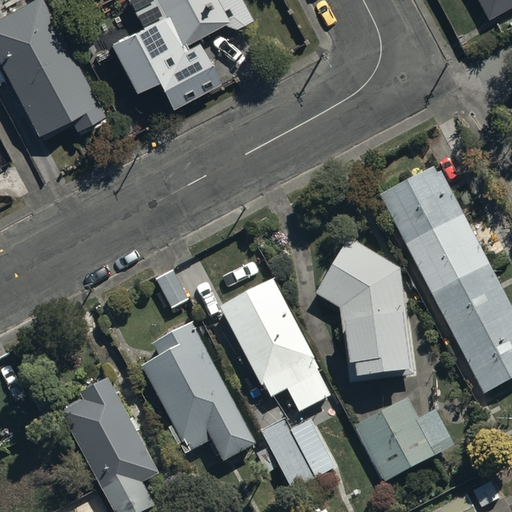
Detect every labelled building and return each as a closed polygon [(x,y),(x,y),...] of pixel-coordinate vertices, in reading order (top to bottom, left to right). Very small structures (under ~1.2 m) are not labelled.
[(30,0),(0,16),(0,64),(37,134),(96,103),(41,0),(30,0)] [(107,35),(134,87),(165,71),(177,96),(214,77),(196,42),(161,60),(156,50),(226,14),(218,0),(132,0),(141,17),(107,35)] [(482,0),(489,12),(510,0),(482,0)] [(380,193),(481,387),(511,371),(511,305),(437,163),(380,193)] [(350,238),(316,294),(341,309),(347,363),(354,362),(355,375),(413,368),(402,269),(350,238)] [(175,272),(157,281),(171,308),(189,299),(175,272)] [(220,303),(258,379),(263,376),(272,394),(287,386),(297,408),(331,391),(273,276),(220,303)] [(141,361),(172,419),(167,422),(182,451),(212,436),(223,456),(256,439),(191,317),(152,337),(160,351),(141,361)] [(61,409),(116,511),(131,511),(154,500),(142,479),(160,469),(107,372),(79,388),(83,396),(61,409)] [(355,424),(383,478),(453,442),(434,406),(418,415),(408,396),(355,424)] [(280,465),(292,485),(336,461),(310,415),(291,426),(284,414),(259,428),(269,444),(256,451),(268,472),(280,465)] [(14,477),(0,484),(0,511),(33,511),(51,502),(39,482),(52,474),(41,454),(10,471),(14,477)] [(477,511),(466,490),(423,511),(477,511)]
